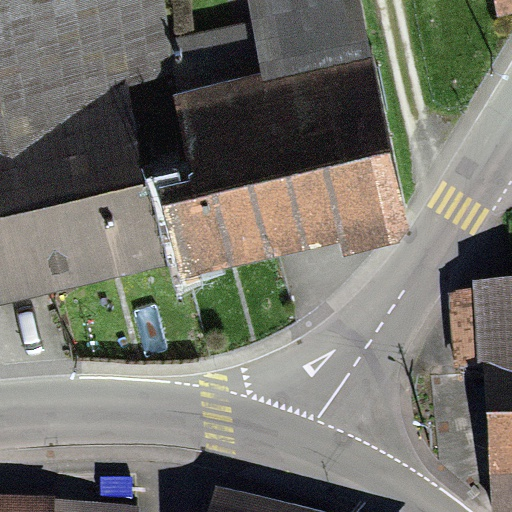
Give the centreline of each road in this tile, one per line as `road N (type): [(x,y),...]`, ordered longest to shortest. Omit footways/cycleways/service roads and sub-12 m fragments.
road 1 (tertiary): [(300,448),(491,158)]
road 2 (secondary): [(300,448),(218,423),(143,415),(0,418)]
road 3 (secondary): [(413,511),(300,448)]
